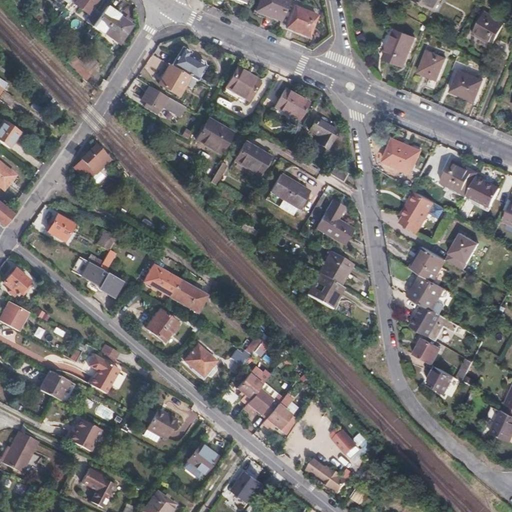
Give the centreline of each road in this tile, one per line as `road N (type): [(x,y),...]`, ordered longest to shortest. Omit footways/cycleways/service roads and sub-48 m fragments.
road 1 (residential): [(348,87),(394,382),(511,497)]
road 2 (residential): [(335,511),(6,238)]
road 3 (residential): [(166,4),(6,238)]
road 4 (tertiary): [(348,87),(166,4)]
road 5 (tertiary): [(511,154),(348,87)]
road 6 (unknown): [(366,202),(262,142)]
